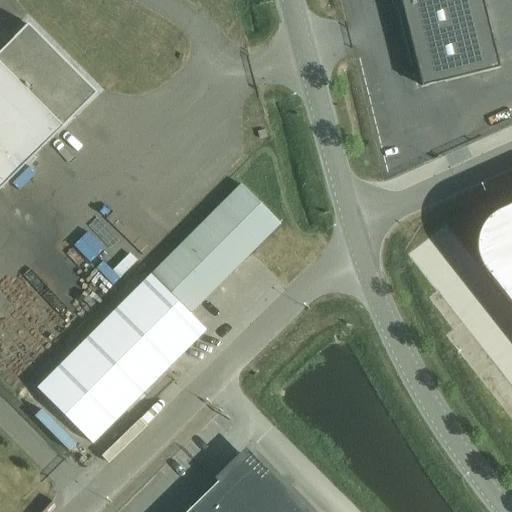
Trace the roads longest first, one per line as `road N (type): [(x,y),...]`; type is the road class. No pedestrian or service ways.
road 1 (unclassified): [(362,265),(312,284),(78,511)]
road 2 (unclassified): [(509,511),(463,456),(401,352),(362,265)]
road 3 (unclassified): [(351,220),(290,0)]
road 4 (unclassified): [(511,155),(351,220)]
